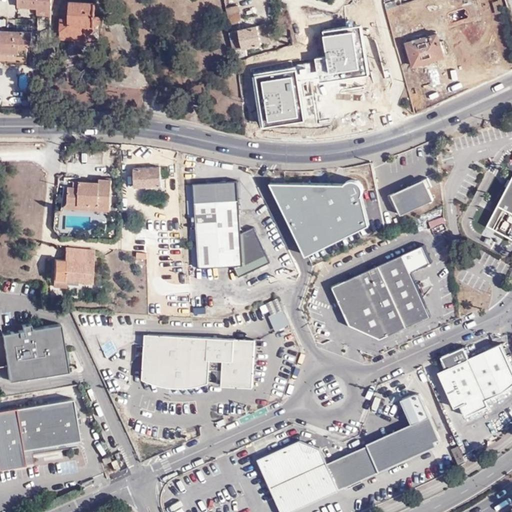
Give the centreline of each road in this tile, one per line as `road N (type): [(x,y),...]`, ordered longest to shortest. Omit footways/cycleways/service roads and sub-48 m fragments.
road 1 (secondary): [(398,135),(302,154),(136,128),(0,127)]
road 2 (secondary): [(511,79),(398,135)]
road 3 (secondary): [(398,135),(511,91)]
